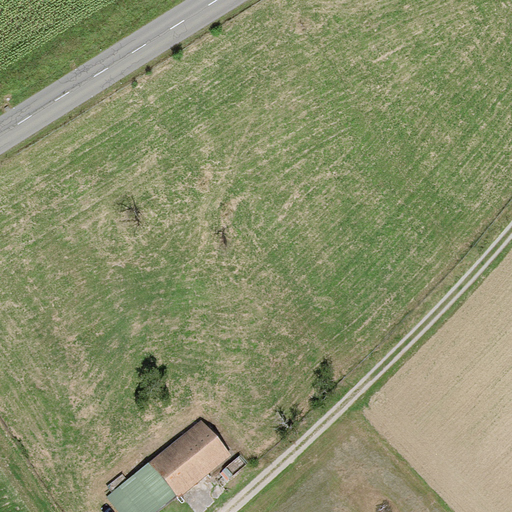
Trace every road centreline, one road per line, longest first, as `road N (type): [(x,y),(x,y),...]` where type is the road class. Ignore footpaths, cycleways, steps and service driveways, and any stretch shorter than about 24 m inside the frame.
road 1 (track): [(237,511),(390,357),(511,211)]
road 2 (tertiary): [(234,0),(0,142)]
